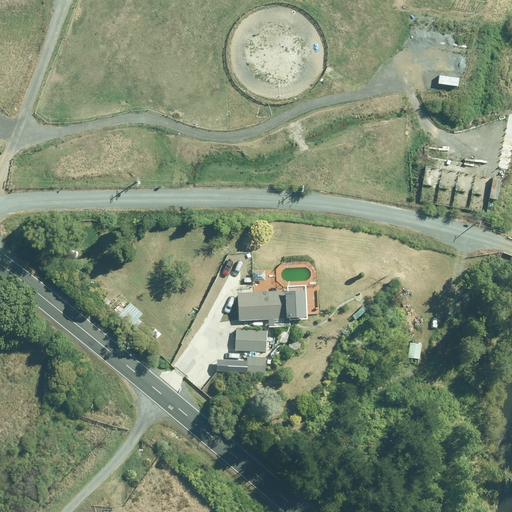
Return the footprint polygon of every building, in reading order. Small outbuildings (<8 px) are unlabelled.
[(255,287),(255,273),(241,273),(241,287),(255,287)] [(318,315),(318,298),(318,284),(287,284),(287,291),(240,291),(240,319),(270,319),(270,328),(291,328),(291,319),(309,319),(309,315),(318,315)] [(269,331),(236,329),(235,351),(267,353),(269,331)] [(289,331),(278,331),(278,342),(289,342),(289,331)] [(296,337),(286,345),(292,353),(302,345),(296,337)]
